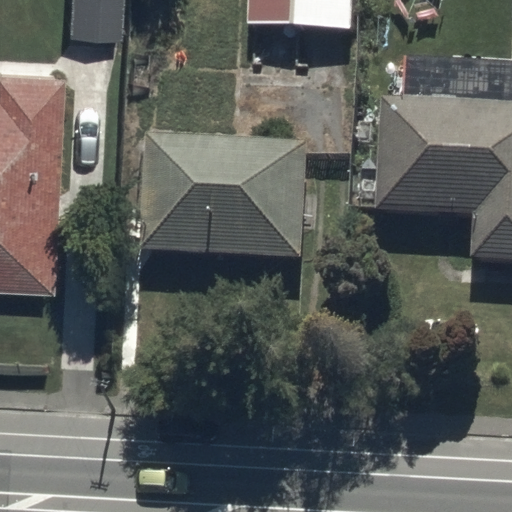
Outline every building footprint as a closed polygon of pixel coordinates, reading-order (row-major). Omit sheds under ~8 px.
[(120,0),(67,0),(66,33),(120,33),(120,0)] [(173,0),(132,0),(133,54),(173,54),(173,0)] [(353,0),(249,0),(249,35),(352,39),(353,0)] [(0,58),(0,263),(47,266),(56,61),(0,58)] [(511,106),(389,99),(381,212),(476,218),(473,263),(511,265),(511,106)] [(153,139),(146,249),(304,258),(311,148),(153,139)]
